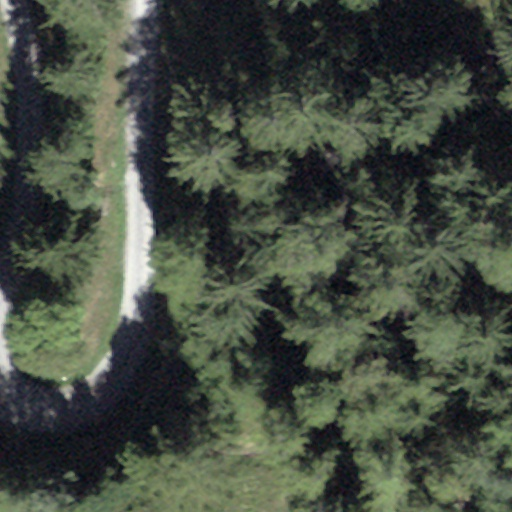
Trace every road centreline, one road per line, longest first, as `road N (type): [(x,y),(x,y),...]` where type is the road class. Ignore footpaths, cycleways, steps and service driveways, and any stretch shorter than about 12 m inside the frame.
road 1 (track): [(119,0),(123,311)]
road 2 (track): [(0,398),(62,416),(123,311)]
road 3 (track): [(0,30),(29,165)]
